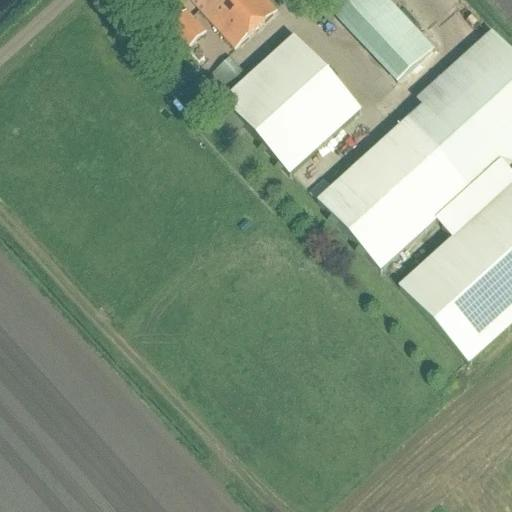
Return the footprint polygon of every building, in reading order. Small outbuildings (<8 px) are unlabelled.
[(276,14),(263,0),(188,0),(235,51),(276,14)] [(434,52),(385,0),(348,0),(332,16),(397,87),(434,52)] [(205,35),(186,14),(169,29),(188,51),(205,35)] [(300,31),(229,95),(296,169),(367,105),(300,31)] [(511,170),(511,60),(491,37),(416,105),(422,112),(317,207),(380,277),(471,195),(477,202),(511,170)] [(222,77),(234,85),(242,73),(230,65),(222,77)] [(373,137),(358,151),(367,160),(382,147),(373,137)] [(511,189),(399,293),(469,370),(511,330),(511,189)]
